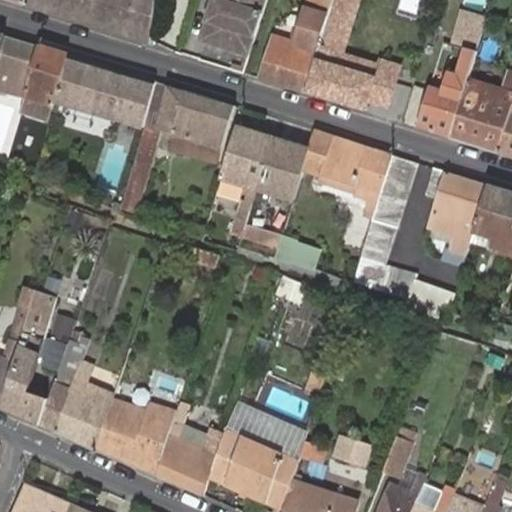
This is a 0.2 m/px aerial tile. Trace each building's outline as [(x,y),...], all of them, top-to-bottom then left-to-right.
[(158,0),(29,0),(29,5),(151,43),(158,0)] [(253,49),(268,0),(217,0),(205,34),(253,49)] [(274,35),(260,77),(303,92),(326,23),(333,0),(315,0),(301,45),(274,35)] [(333,0),(326,23),(303,92),(366,112),(369,101),(389,107),(403,66),(379,58),(378,63),(346,53),(362,0),(333,0)] [(418,126),(452,137),(467,89),(487,17),(461,10),(451,43),(468,48),(460,75),(449,72),(444,90),(430,86),(418,126)] [(8,35),(0,32),(0,63),(1,63),(8,35)] [(41,45),(8,35),(1,63),(0,65),(0,72),(5,74),(24,80),(21,90),(29,93),(30,86),(41,45)] [(71,54),(41,45),(30,86),(44,90),(41,97),(57,102),(71,54)] [(158,83),(71,54),(57,102),(144,130),(158,83)] [(44,90),(30,86),(29,93),(41,97),(44,90)] [(235,107),(169,86),(159,129),(223,149),(235,107)] [(511,103),(467,89),(452,137),(498,152),(511,107),(511,103)] [(18,111),(49,117),(51,106),(0,94),(0,151),(9,153),(18,111)] [(511,107),(498,152),(511,156),(511,107)] [(236,235),(246,238),(250,225),(260,188),(274,139),(238,128),(224,176),(253,186),(249,199),(246,198),(236,235)] [(395,154),(318,130),(312,150),(307,169),(383,194),(395,154)] [(307,169),(312,150),(274,139),(260,188),(298,199),(307,169)] [(421,162),(395,154),(383,194),(356,282),(450,312),(457,291),(418,279),(419,273),(391,264),(421,162)] [(490,184),(438,167),(429,194),(441,198),(432,225),(460,233),(455,250),(468,254),(476,229),(490,184)] [(511,190),(490,184),(476,229),(494,235),(492,241),(500,244),(498,249),(511,253),(511,190)] [(246,238),(280,249),(285,236),(250,225),(246,238)] [(314,271),(322,251),(285,236),(280,249),(278,256),(314,271)] [(274,295),(299,305),(307,285),(282,275),(274,295)] [(0,404),(23,415),(30,392),(59,300),(29,289),(10,352),(19,356),(17,363),(0,356),(0,404)] [(43,424),(98,448),(114,399),(79,379),(93,340),(88,338),(85,346),(74,341),(68,357),(62,372),(53,399),(43,424)] [(23,415),(43,424),(53,399),(30,392),(23,415)] [(159,475),(181,411),(149,401),(146,408),(114,399),(98,448),(159,475)] [(193,406),(183,403),(181,411),(159,475),(205,496),(219,455),(182,440),(193,406)] [(402,428),(384,474),(399,480),(416,434),(402,428)] [(236,433),(228,430),(225,439),(232,442),(236,433)] [(343,434),(335,454),(365,465),(372,446),(360,441),(362,436),(349,431),(347,436),(343,434)] [(329,448),(308,440),(303,457),(324,464),(329,448)] [(223,444),(219,455),(254,469),(257,458),(223,444)] [(254,469),(219,455),(205,496),(242,511),(285,511),(297,474),(257,458),(254,469)] [(297,474),(285,511),(357,511),(365,492),(344,484),(339,496),(304,483),(306,478),(297,474)] [(15,511),(67,511),(71,504),(28,485),(15,511)] [(382,511),(413,511),(416,505),(419,497),(392,487),(382,511)] [(455,493),(449,510),(454,511),(458,511),(464,497),(455,493)] [(482,511),(485,506),(477,503),(473,511),(482,511)]
